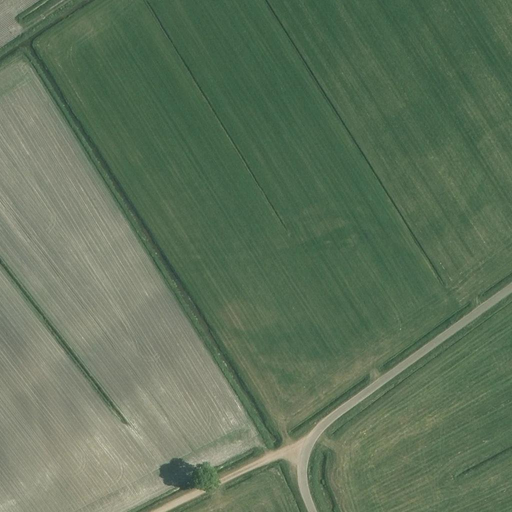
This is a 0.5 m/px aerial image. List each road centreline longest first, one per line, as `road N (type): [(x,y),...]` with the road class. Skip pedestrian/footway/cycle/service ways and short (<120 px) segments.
road 1 (unclassified): [(310,511),(299,475),(306,445),(322,425),(511,283)]
road 2 (track): [(161,511),(263,460),(304,451)]
